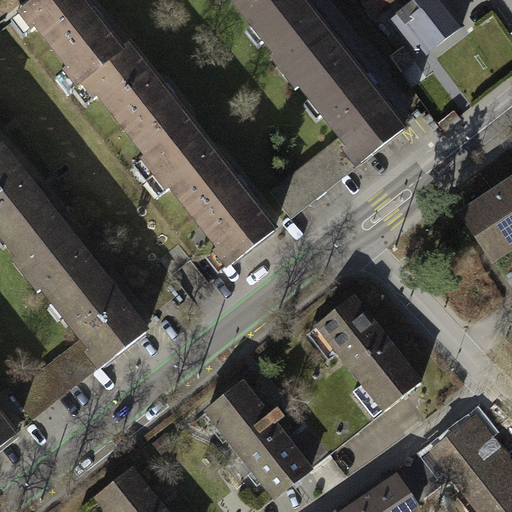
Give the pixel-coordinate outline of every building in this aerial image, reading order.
[(81,0),(50,0),(20,24),(0,39),(0,115),(145,297),(203,250),(224,277),(272,238),(232,188),(176,119),(115,42),(81,0)] [(217,0),(328,137),(272,181),(302,218),(405,135),(363,82),(307,13),(296,0),(217,0)] [(363,0),(377,17),(397,0),(363,0)] [(443,0),(408,0),(391,16),(416,45),(431,63),(469,30),(443,0)] [(0,252),(69,339),(16,380),(42,413),(143,333),(105,285),(50,216),(0,153),(0,252)] [(511,195),(468,228),(491,259),(500,271),(511,261),(511,195)] [(315,332),(390,414),(430,378),(356,295),(315,332)] [(201,416),(278,499),(321,460),(244,376),(201,416)] [(0,442),(16,430),(0,410),(0,442)] [(454,479),(474,504),(511,474),(511,463),(476,417),(432,451),(433,453),(419,465),(399,478),(418,505),(454,479)] [(178,511),(142,469),(103,502),(111,511),(178,511)] [(511,511),(511,474),(474,504),(480,511),(511,511)] [(399,478),(370,497),(379,511),(411,511),(418,508),(417,506),(418,505),(399,478)] [(379,511),(370,497),(347,511),(379,511)]
